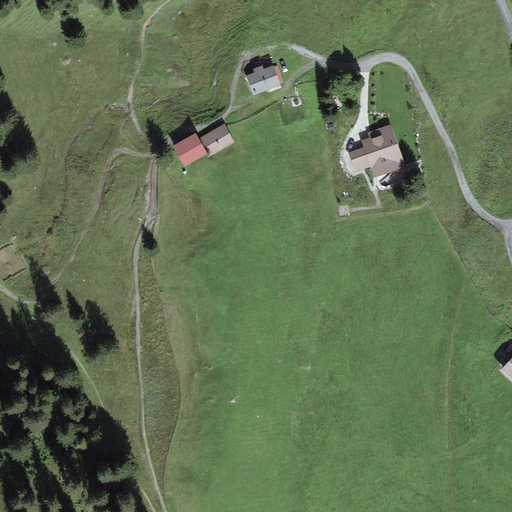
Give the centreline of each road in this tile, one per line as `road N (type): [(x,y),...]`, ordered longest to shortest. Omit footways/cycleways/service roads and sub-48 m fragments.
road 1 (track): [(502,224),(472,200),(412,64),(395,52),(314,64),(272,98),(184,130),(158,149)]
road 2 (track): [(158,149),(131,280),(131,345),(161,511)]
